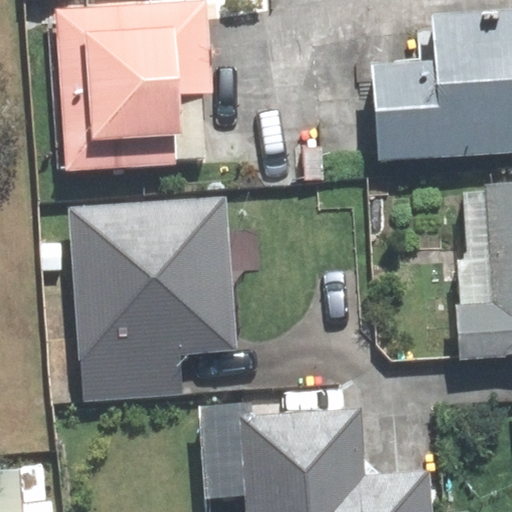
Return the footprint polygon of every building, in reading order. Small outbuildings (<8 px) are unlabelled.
[(127,31),(126,12),(49,16),(57,178),(171,172),(170,166),(210,164),(203,28),(127,31)] [(360,80),(363,167),(511,160),(511,13),(418,17),(420,78),(360,80)] [(511,365),(511,192),(456,196),(459,260),(448,260),(451,315),(445,315),(448,369),(511,365)] [(221,204),(61,214),(73,401),(186,394),(183,356),(231,353),(221,204)] [(246,412),(190,413),(191,509),(238,509),(237,511),(425,511),(426,481),(356,481),(356,424),(246,424),(246,412)] [(0,472),(0,511),(51,511),(52,510),(44,510),(43,471),(0,472)]
